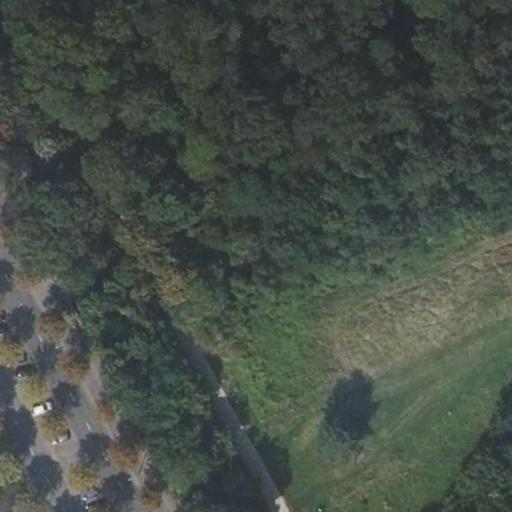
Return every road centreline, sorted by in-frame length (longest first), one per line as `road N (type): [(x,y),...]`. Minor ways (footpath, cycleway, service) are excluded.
road 1 (track): [(275,511),(0,11)]
road 2 (secondary): [(143,511),(0,249)]
road 3 (secondary): [(0,393),(66,511)]
